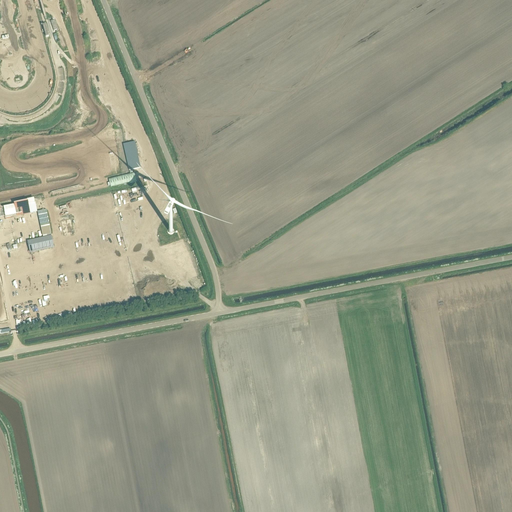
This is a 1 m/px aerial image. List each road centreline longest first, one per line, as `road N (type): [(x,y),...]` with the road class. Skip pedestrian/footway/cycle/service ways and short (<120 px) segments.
road 1 (unknown): [(10,309),(169,271),(154,180),(86,0)]
road 2 (unclassified): [(220,313),(213,266),(102,0)]
road 3 (unclassified): [(220,313),(511,258)]
road 4 (unclassified): [(0,354),(220,313)]
